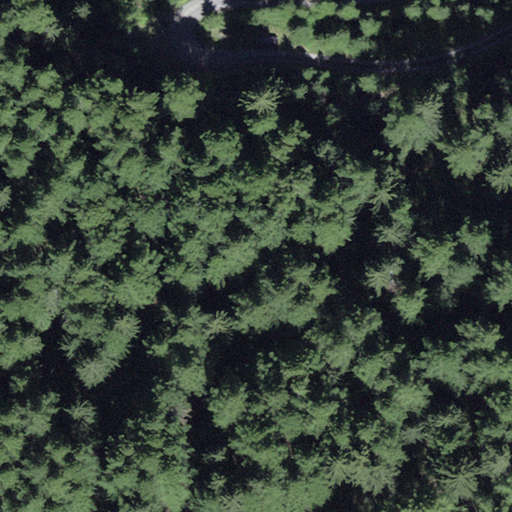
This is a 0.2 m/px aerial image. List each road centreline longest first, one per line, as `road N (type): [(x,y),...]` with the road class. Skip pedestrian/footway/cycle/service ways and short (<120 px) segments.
road 1 (track): [(195,51),(391,67)]
road 2 (track): [(391,67),(453,55),(511,25)]
